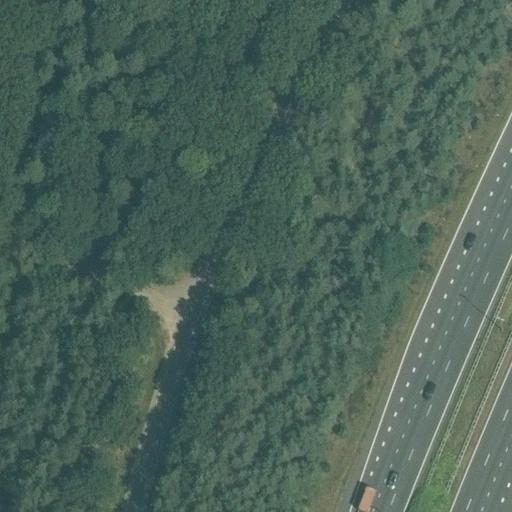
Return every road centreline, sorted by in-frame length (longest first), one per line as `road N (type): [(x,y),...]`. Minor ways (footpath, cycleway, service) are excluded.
road 1 (tertiary): [(128,511),(143,450),(216,276),(247,174),(338,0)]
road 2 (motorway): [(511,201),(382,511)]
road 3 (track): [(0,262),(216,276)]
